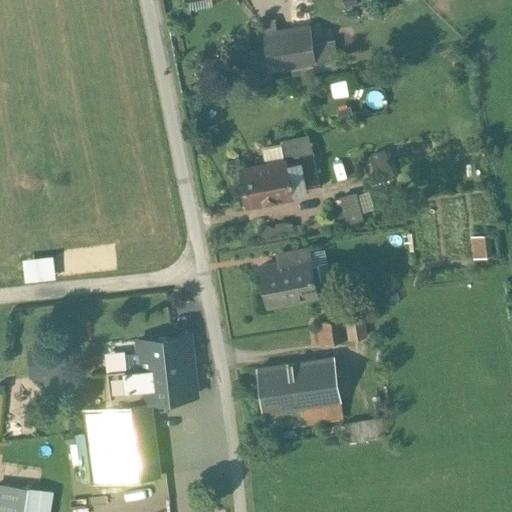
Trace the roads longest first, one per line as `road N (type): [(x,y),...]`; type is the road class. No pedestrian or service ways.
road 1 (residential): [(147,0),(228,408),(239,511)]
road 2 (track): [(203,274),(0,296)]
